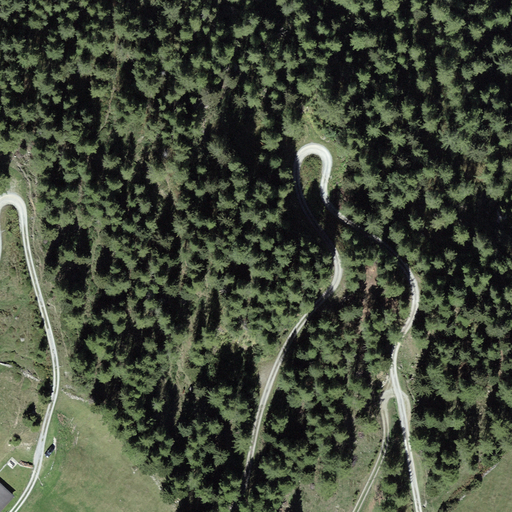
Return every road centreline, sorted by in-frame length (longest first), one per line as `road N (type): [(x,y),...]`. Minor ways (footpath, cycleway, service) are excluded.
road 1 (track): [(424,511),(399,369),(412,259),(393,232),(350,202),(317,134),(300,141),(327,259),(295,314),(259,436),(222,511)]
road 2 (track): [(8,511),(26,490),(57,372),(20,205),(0,203)]
